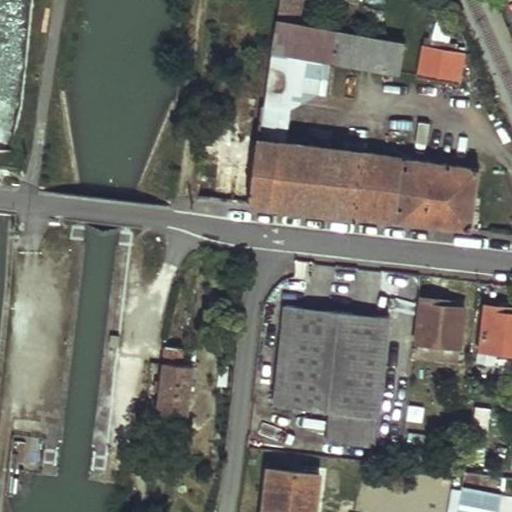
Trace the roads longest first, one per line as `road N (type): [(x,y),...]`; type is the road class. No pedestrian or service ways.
road 1 (residential): [(511,266),(0,197)]
road 2 (unknown): [(511,162),(471,117),(356,91)]
